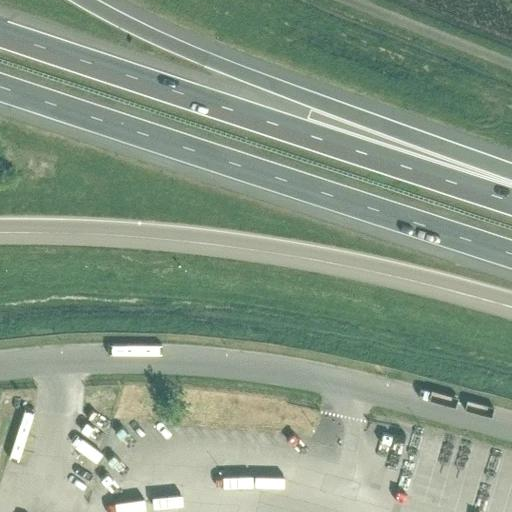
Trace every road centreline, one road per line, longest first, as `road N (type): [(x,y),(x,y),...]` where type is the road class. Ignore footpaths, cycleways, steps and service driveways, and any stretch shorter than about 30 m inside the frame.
road 1 (motorway): [(511,201),(0,37)]
road 2 (motorway): [(0,95),(511,256)]
road 3 (unclassified): [(511,427),(248,366),(0,366)]
road 4 (motorway): [(0,229),(101,229),(266,246),(511,300)]
road 5 (motorway): [(511,182),(80,0)]
